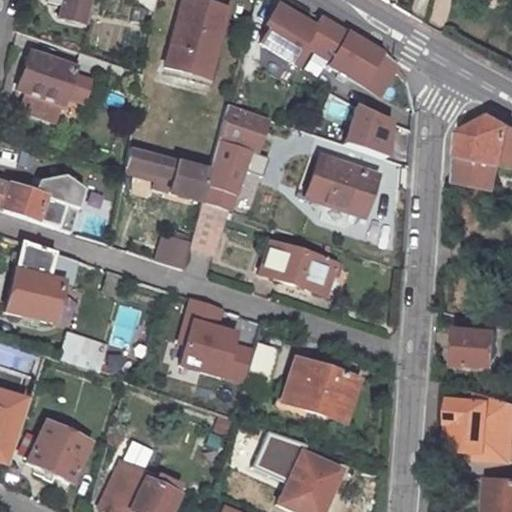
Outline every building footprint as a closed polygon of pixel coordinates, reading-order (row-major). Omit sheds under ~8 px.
[(46,0),(46,3),(60,6),(57,20),(86,27),(91,0),(46,0)] [(194,0),(179,0),(161,69),(210,82),(230,9),(194,0)] [(313,25),(276,3),(260,29),(265,31),(256,45),(298,70),(309,53),(304,50),(317,28),(313,25)] [(328,65),(346,32),(319,16),(313,25),(317,28),(304,50),(309,53),(328,65)] [(361,90),(383,53),(346,32),(328,65),(325,69),(361,90)] [(78,67),(27,51),(13,93),(21,96),(60,108),(63,110),(66,103),(75,77),(78,67)] [(378,100),(398,67),(383,53),(361,90),(378,100)] [(90,82),(75,77),(66,103),(82,108),(90,82)] [(54,126),(60,108),(21,96),(16,113),(54,126)] [(369,116),(352,106),(339,145),(386,160),(390,123),(369,116)] [(267,120),(227,107),(216,142),(250,155),(256,156),(267,120)] [(458,132),(454,185),(495,193),(499,193),(503,169),(511,170),(511,125),(492,114),(483,118),(458,132)] [(250,155),(216,142),(208,172),(199,206),(226,214),(250,155)] [(199,206),(208,172),(128,149),(122,176),(153,184),(152,191),(165,194),(165,197),(199,206)] [(379,175),(316,155),(300,203),(364,223),(379,175)] [(36,182),(32,194),(77,209),(83,191),(63,178),(36,182)] [(0,214),(69,235),(77,209),(32,194),(0,182),(0,214)] [(495,193),(454,185),(449,218),(488,227),(495,193)] [(188,244),(186,251),(213,259),(226,214),(199,206),(188,244)] [(161,235),(152,261),(181,271),(186,251),(188,244),(161,235)] [(337,264),(266,241),(254,277),(325,301),(337,264)] [(10,269),(0,310),(0,315),(52,327),(63,281),(48,278),(54,254),(18,243),(12,269),(10,269)] [(230,313),(194,303),(190,318),(226,328),(230,313)] [(458,315),(458,330),(489,331),(490,322),(458,315)] [(243,333),(190,318),(176,369),(229,383),(243,333)] [(511,329),(501,325),(490,322),(489,331),(498,332),(496,368),(511,368),(511,329)] [(489,331),(458,330),(456,366),(496,368),(498,332),(489,331)] [(247,371),(268,376),(274,349),(253,344),(247,371)] [(360,380),(291,357),(275,405),(343,428),(360,380)] [(24,400),(0,393),(0,468),(4,469),(24,400)] [(453,453),(473,455),(473,462),(511,464),(511,404),(492,398),(492,401),(447,397),(445,426),(455,427),(453,453)] [(71,489),(92,444),(43,421),(22,466),(71,489)] [(453,453),(455,427),(445,426),(443,452),(453,453)] [(251,466),(284,483),(299,451),(301,446),(267,433),(251,466)] [(283,511),(326,511),(345,471),(299,451),(284,483),(273,507),(283,511)] [(142,472),(118,460),(93,511),(94,511),(123,511),(140,477),(142,472)] [(140,477),(123,511),(171,511),(179,495),(140,477)] [(511,511),(511,479),(484,478),(481,511),(511,511)]
